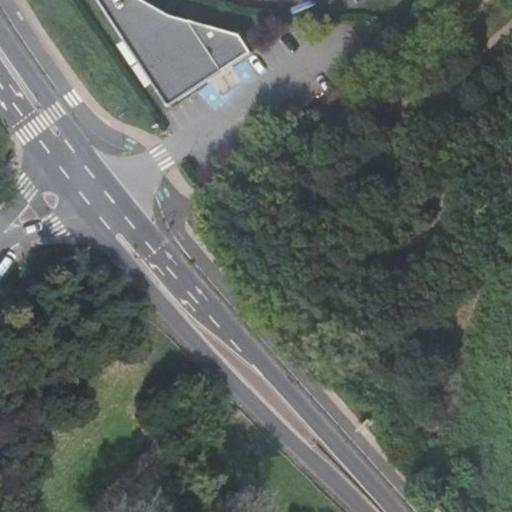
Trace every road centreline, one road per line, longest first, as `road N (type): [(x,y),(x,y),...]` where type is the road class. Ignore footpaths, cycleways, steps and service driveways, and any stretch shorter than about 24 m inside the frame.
road 1 (secondary): [(400,511),(238,331),(87,181)]
road 2 (secondary): [(87,181),(206,359),(354,511)]
road 3 (secondary): [(87,181),(0,25)]
road 4 (secondary): [(0,82),(27,129),(87,181)]
